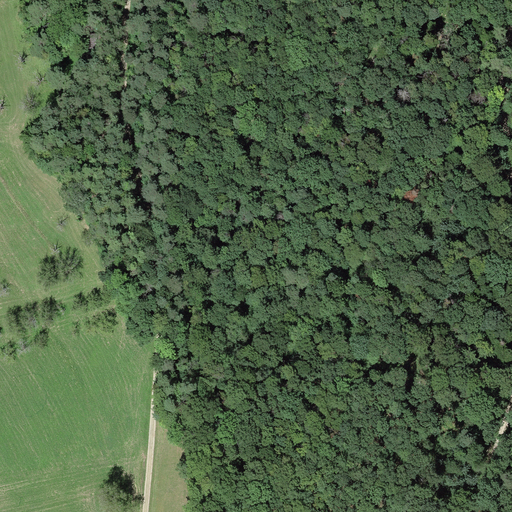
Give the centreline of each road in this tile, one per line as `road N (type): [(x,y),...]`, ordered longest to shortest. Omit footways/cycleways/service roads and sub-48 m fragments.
road 1 (track): [(146,511),(160,289),(123,90),(125,0)]
road 2 (track): [(157,350),(202,511)]
road 3 (track): [(511,38),(500,69),(511,176)]
